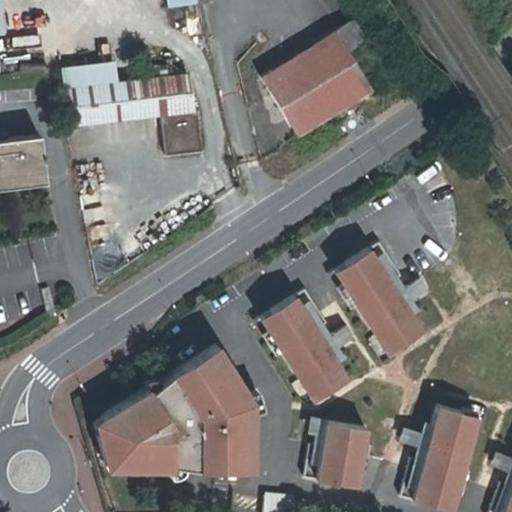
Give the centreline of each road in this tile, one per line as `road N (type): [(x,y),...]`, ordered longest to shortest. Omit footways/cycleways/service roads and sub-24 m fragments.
road 1 (secondary): [(26,475),(14,408),(38,366),(511,66)]
road 2 (unknown): [(64,6),(158,24),(187,52),(237,241)]
road 3 (unknown): [(272,220),(227,98),(222,0)]
road 4 (unknown): [(80,255),(39,111)]
